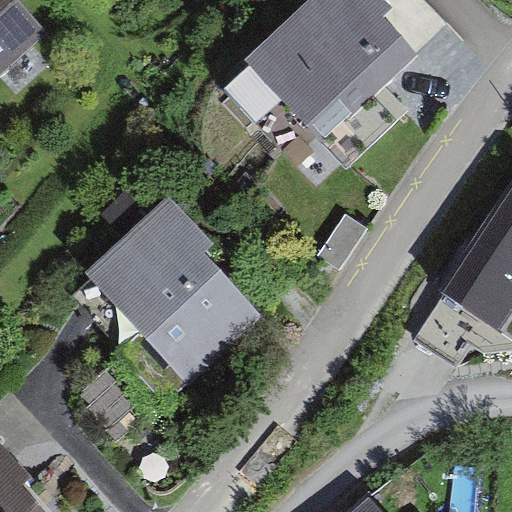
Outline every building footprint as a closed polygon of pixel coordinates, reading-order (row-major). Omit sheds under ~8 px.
[(0,0),(0,63),(44,25),(22,0),(0,0)] [(383,0),(309,0),(247,51),(341,164),(414,104),(391,75),(424,48),(383,0)] [(222,239),(176,191),(86,277),(187,382),(262,311),(207,254),(222,239)] [(511,191),(417,341),(455,367),(472,348),(485,356),(511,351),(511,191)] [(35,476),(0,437),(0,511),(54,511),(28,482),(35,476)] [(389,511),(371,493),(351,511),(389,511)]
